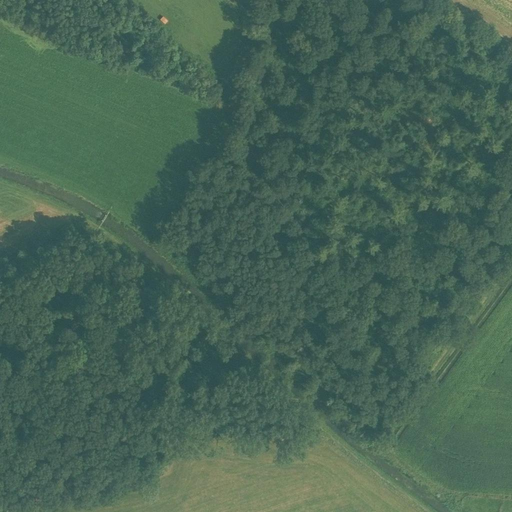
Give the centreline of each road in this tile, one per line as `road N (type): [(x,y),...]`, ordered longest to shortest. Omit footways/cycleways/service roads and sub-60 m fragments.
road 1 (track): [(90,224),(163,277),(327,432),(430,511)]
road 2 (track): [(119,0),(229,100)]
